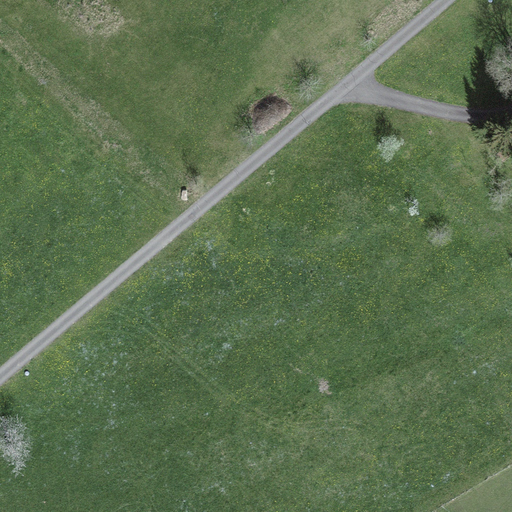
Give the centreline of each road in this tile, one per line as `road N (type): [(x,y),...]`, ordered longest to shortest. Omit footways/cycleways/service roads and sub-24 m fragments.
road 1 (track): [(0,377),(448,0)]
road 2 (track): [(511,111),(478,115),(336,95)]
